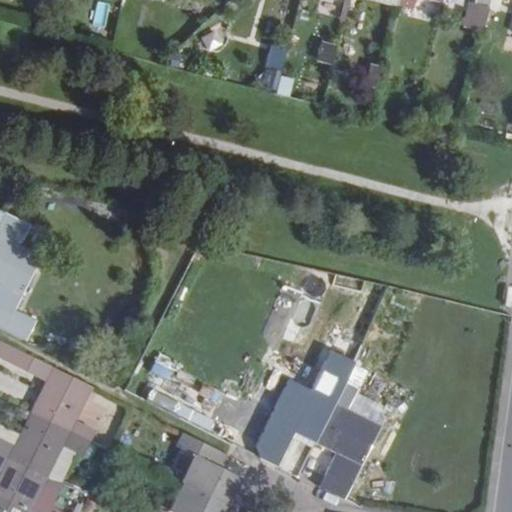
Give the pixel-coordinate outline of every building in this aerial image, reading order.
[(473,0),(473,3),(469,2),(463,26),(481,31),(487,6),(488,0),(473,0)] [(511,0),(488,0),(487,6),(497,9),(499,0),(511,0)] [(334,64),(338,45),(322,41),(318,60),(334,64)] [(281,68),(286,49),(273,46),(268,65),(281,68)] [(281,78),(279,96),(292,98),(295,80),(281,78)] [(5,240),(16,219),(3,213),(0,218),(0,327),(2,328),(38,256),(5,240)] [(367,286),(356,312),(374,320),(385,294),(367,286)] [(297,295),(284,334),(305,340),(318,302),(297,295)] [(72,420),(88,386),(0,342),(0,356),(50,383),(40,403),(34,400),(27,412),(86,442),(93,430),(72,420)] [(289,380),(257,446),(260,458),(276,466),(294,432),(315,443),(344,383),(332,377),(322,397),(289,380)] [(336,453),(318,487),(343,500),(380,426),(347,409),(357,389),(344,383),(315,443),(336,453)] [(80,454),(86,442),(27,412),(21,425),(28,428),(24,437),(18,449),(0,440),(0,456),(43,478),(60,444),(75,451),(80,454)] [(0,440),(18,449),(24,437),(0,424),(0,440)] [(180,450),(194,457),(180,485),(225,506),(238,479),(223,471),(213,467),(219,455),(186,438),(180,450)] [(58,486),(75,451),(60,444),(43,478),(58,486)] [(223,471),(229,460),(219,455),(213,467),(223,471)] [(0,456),(0,472),(4,474),(0,481),(0,497),(28,511),(50,511),(52,510),(32,500),(43,478),(0,456)] [(32,500),(48,507),(58,486),(43,478),(32,500)] [(221,511),(225,506),(180,485),(175,495),(166,511),(152,504),(147,511),(221,511)] [(152,504),(166,511),(175,495),(160,488),(152,504)] [(28,511),(0,497),(0,511),(28,511)]
